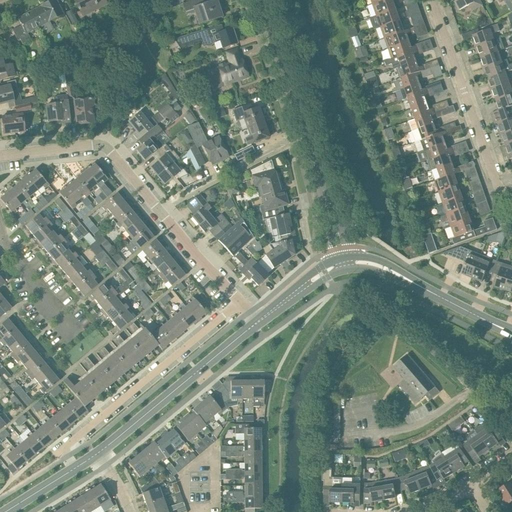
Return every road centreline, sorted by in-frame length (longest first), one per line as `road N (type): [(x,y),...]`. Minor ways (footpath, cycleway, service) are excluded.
road 1 (residential): [(74,468),(61,450),(239,303)]
road 2 (residential): [(511,197),(496,185),(432,0)]
road 3 (tertiary): [(96,454),(255,323)]
road 4 (residential): [(0,156),(102,146),(160,211)]
road 5 (tertiary): [(343,263),(385,267),(511,332)]
road 6 (residential): [(160,211),(308,139)]
road 7 (unclassified): [(308,139),(258,0)]
road 8 (residential): [(80,333),(6,247),(0,224)]
road 9 (unclassified): [(343,263),(308,139)]
road 10 (residential): [(160,211),(239,303)]
